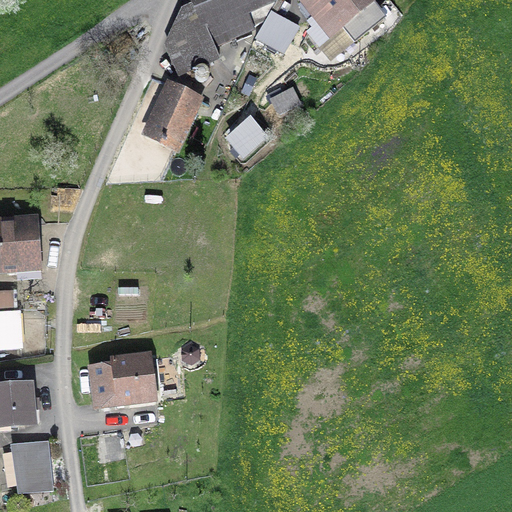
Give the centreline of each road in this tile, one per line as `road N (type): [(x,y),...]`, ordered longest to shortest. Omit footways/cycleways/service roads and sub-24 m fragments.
road 1 (residential): [(78,511),(61,296),(72,240),(171,0)]
road 2 (residential): [(152,0),(0,98)]
